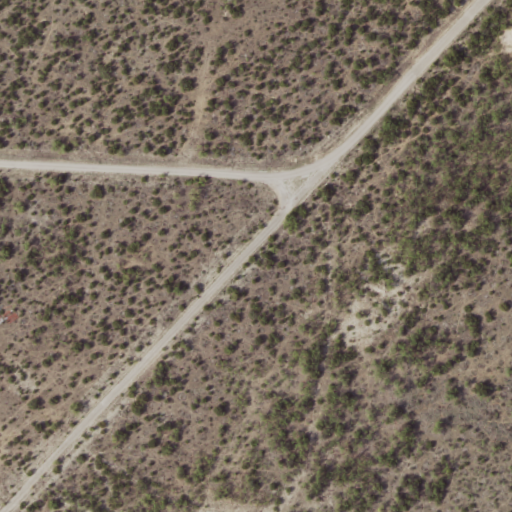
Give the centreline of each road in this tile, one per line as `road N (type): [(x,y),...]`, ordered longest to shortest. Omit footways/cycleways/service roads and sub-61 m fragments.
road 1 (track): [(9,511),(476,0)]
road 2 (track): [(0,162),(317,176)]
